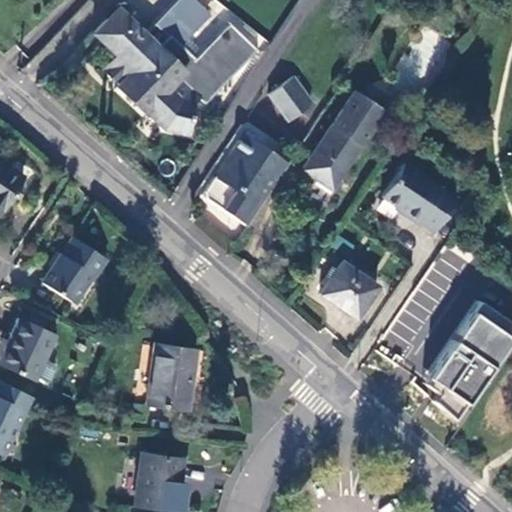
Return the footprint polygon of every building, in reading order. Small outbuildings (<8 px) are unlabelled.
[(157,48),(117,8),(92,34),(113,55),(130,72),(118,85),(166,130),(186,134),(191,99),(195,95),(202,101),(252,48),(228,24),(193,60),(168,37),(157,48)] [(101,68),(118,85),(130,72),(113,55),(101,68)] [(292,76),(268,94),(287,121),(310,101),(292,76)] [(328,195),(384,110),(354,91),(302,169),(315,179),(312,184),(328,195)] [(287,163),(242,133),(229,152),(232,154),(228,160),(223,162),(203,191),(205,198),(245,225),(287,163)] [(0,211),(22,176),(0,161),(0,211)] [(456,198),(403,163),(381,196),(400,209),(399,211),(417,223),(418,221),(434,231),(456,198)] [(71,237),(41,282),(71,300),(88,272),(93,274),(104,258),(71,237)] [(376,286),(341,263),(319,294),(354,318),(376,286)] [(452,419),(511,333),(511,321),(500,314),(481,300),(424,383),(439,393),(431,405),(452,419)] [(18,317),(0,354),(0,365),(31,380),(53,334),(18,317)] [(185,408),(193,351),(152,345),(144,404),(185,408)] [(0,455),(0,456),(30,396),(0,382),(0,455)] [(173,510),(180,459),(138,453),(133,505),(173,510)]
